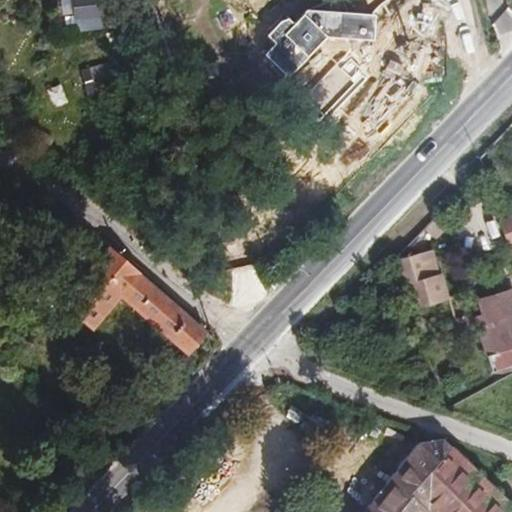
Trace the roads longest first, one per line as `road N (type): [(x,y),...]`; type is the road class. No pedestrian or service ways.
road 1 (secondary): [(250,343),(511,68)]
road 2 (unclassified): [(0,160),(97,217),(250,343)]
road 3 (unclassified): [(250,343),(511,448)]
road 4 (secondary): [(86,511),(250,343)]
road 5 (unknown): [(332,379),(217,511)]
